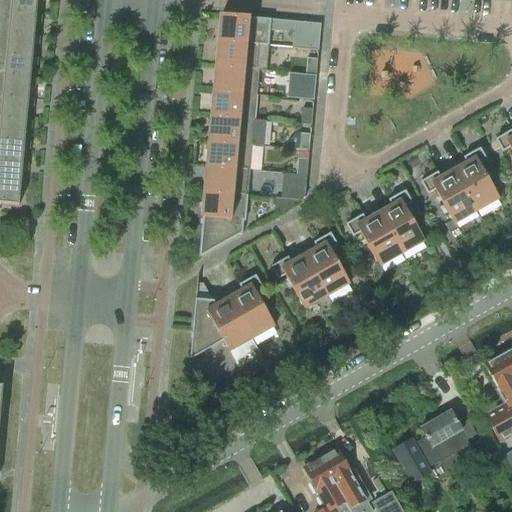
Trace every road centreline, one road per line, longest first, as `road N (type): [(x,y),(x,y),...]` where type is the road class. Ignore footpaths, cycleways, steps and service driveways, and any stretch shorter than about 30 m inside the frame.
road 1 (residential): [(162,488),(511,289)]
road 2 (tertiary): [(126,301),(155,0)]
road 3 (tertiary): [(105,0),(77,298)]
road 4 (tertiary): [(77,298),(56,511)]
road 5 (residential): [(511,87),(331,182)]
road 6 (residential): [(331,182),(346,16)]
road 7 (residential): [(346,16),(511,33)]
road 8 (tertiary): [(113,450),(126,301)]
road 9 (residential): [(198,0),(346,16)]
